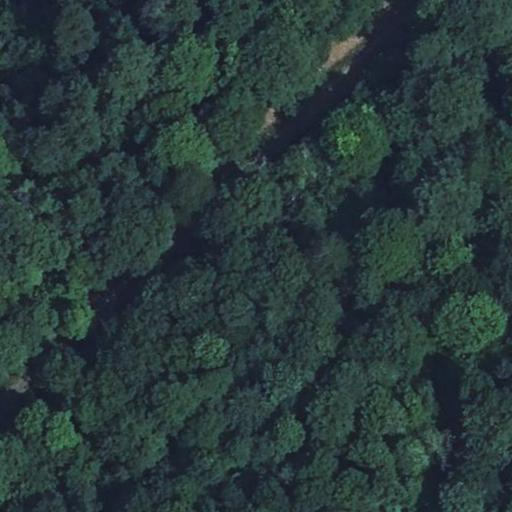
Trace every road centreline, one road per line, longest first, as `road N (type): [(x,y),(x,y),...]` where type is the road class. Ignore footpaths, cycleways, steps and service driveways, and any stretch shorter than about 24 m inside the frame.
road 1 (track): [(0,405),(219,201)]
road 2 (unclassified): [(219,201),(439,0)]
